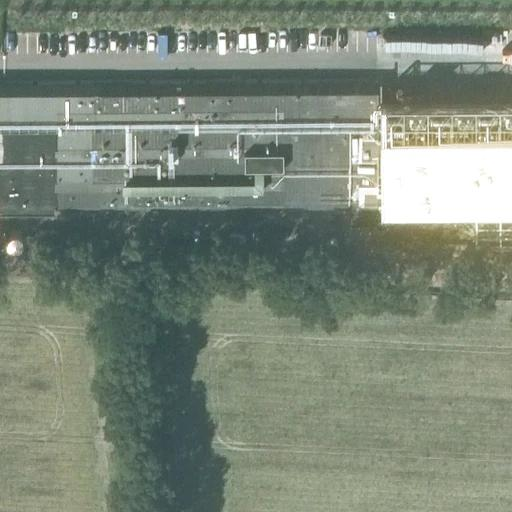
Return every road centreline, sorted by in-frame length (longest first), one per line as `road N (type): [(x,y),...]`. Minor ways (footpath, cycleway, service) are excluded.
road 1 (unknown): [(0,217),(384,208),(425,199),(492,155),(511,76)]
road 2 (unknown): [(0,67),(343,59),(511,72)]
